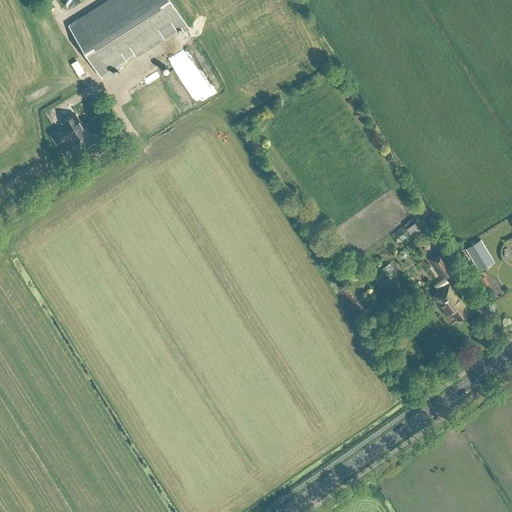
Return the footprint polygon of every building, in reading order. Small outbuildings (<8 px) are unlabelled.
[(172,0),(108,0),(69,25),(101,76),(186,22),(172,0)] [(158,76),(153,78),(158,88),(163,86),(158,76)] [(50,133),(57,145),(71,137),(75,142),(88,134),(75,113),(62,121),(64,125),(50,133)] [(426,214),(417,220),(423,230),(433,224),(426,214)] [(406,228),(413,238),(423,230),(416,220),(406,228)] [(480,240),(466,248),(479,269),(493,261),(480,240)] [(442,278),(454,269),(441,249),(428,258),(442,278)] [(398,257),(392,261),(398,270),(404,266),(398,257)] [(388,278),(396,273),(390,262),(382,267),(388,278)] [(484,276),(479,279),(483,285),(488,283),(484,276)] [(458,319),(468,312),(449,284),(433,295),(447,314),(452,310),(458,319)]
